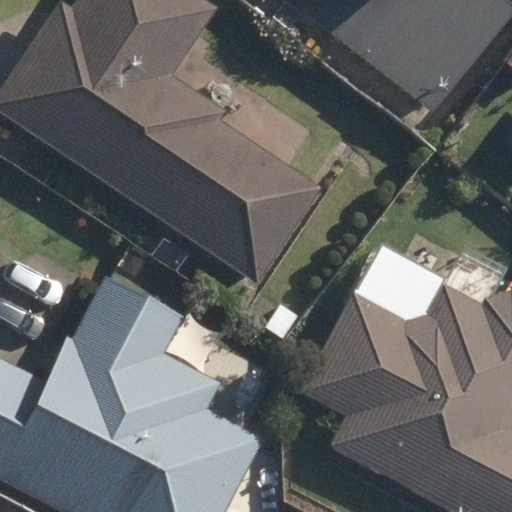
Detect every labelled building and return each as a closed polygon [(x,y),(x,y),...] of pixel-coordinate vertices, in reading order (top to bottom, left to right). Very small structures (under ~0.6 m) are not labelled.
[(0,99),(0,119),(256,290),(320,192),(222,128),(228,118),(173,83),(218,14),(197,0),(84,0),(73,17),(60,8),(0,99)] [(311,26),(440,123),(511,25),(511,13),(494,0),(322,0),(328,4),(311,26)] [(0,487),(47,511),(229,511),(265,445),(208,416),(223,390),(166,359),(186,324),(107,283),(50,391),(0,364),(0,487)] [(335,449),(450,511),(511,511),(511,435),(510,434),(511,429),(511,297),(486,305),(482,311),(448,293),(432,322),(407,329),(356,302),(303,398),(349,423),(335,449)] [(266,331),(284,345),(299,323),(281,311),(266,331)]
